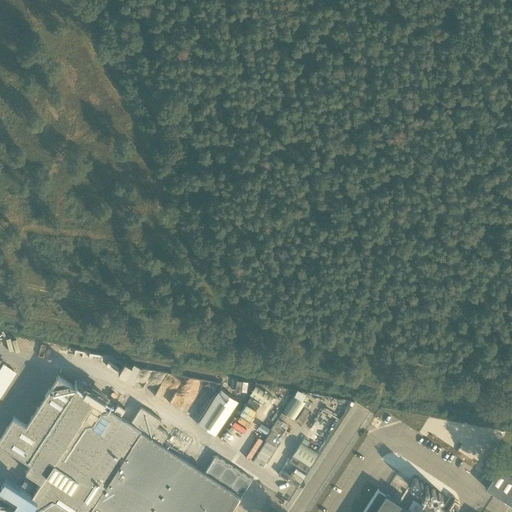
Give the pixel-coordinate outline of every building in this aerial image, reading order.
[(109,361),(106,366),(118,373),(118,372),(125,377),(124,378),(133,383),(142,369),(133,364),(132,366),(125,361),(121,368),(109,361)] [(6,363),(0,371),(0,398),(18,371),(6,363)] [(230,511),(252,479),(216,456),(205,472),(161,444),(168,433),(157,426),(161,420),(141,407),(130,423),(57,376),(26,425),(13,417),(0,436),(0,444),(30,464),(25,472),(41,482),(21,511),(230,511)] [(79,378),(75,385),(82,390),(87,383),(79,378)] [(235,381),(233,393),(246,395),(248,383),(235,381)] [(249,395),(266,406),(272,397),(255,386),(249,395)] [(215,434),(238,401),(221,389),(198,422),(215,434)] [(281,403),(285,406),(292,396),(287,393),(281,403)] [(294,419),(305,402),(295,395),(284,412),(294,419)] [(260,404),(250,398),(240,414),(250,420),(260,404)] [(121,415),(125,408),(118,404),(114,411),(121,415)] [(304,408),(295,421),(300,424),(309,411),(304,408)] [(249,422),(237,415),(236,414),(221,438),(236,447),(251,423),(249,422)] [(275,446),(281,437),(288,425),(278,419),(271,430),(271,431),(268,435),(265,439),(264,440),(266,442),(254,460),(263,466),(276,447),(275,446)] [(192,440),(175,429),(165,443),(183,454),(192,440)] [(318,453),(301,442),(292,455),(310,466),(318,453)] [(289,461),(306,472),(310,466),(292,455),(289,461)] [(511,471),(501,464),(486,488),(503,499),(511,505),(511,471)] [(295,468),(293,472),(304,478),(306,475),(295,468)] [(297,488),(300,483),(281,471),(278,476),(297,488)] [(20,486),(6,507),(13,511),(18,511),(31,493),(20,486)] [(445,511),(426,500),(418,511),(414,511),(378,489),(363,511),(445,511)]
